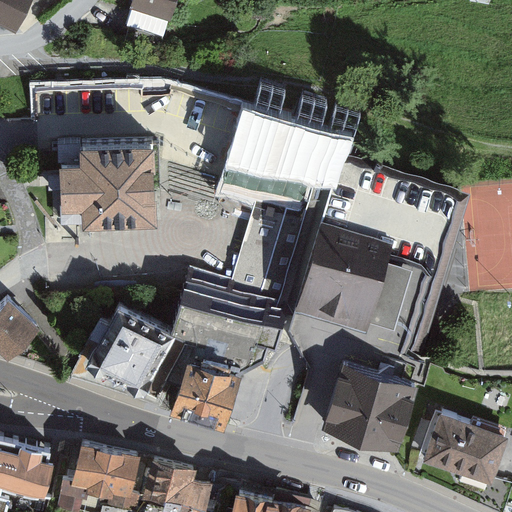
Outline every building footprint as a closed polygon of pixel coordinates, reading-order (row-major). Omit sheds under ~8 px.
[(0,0),(0,14),(27,27),(39,0),(0,0)] [(186,0),(141,0),(135,22),(176,34),(186,0)] [(136,81),(39,89),(41,113),(138,105),(136,81)] [(333,135),(261,111),(236,186),(307,210),(333,135)] [(41,125),(72,125),(71,113),(41,113),(41,125)] [(99,157),(79,157),(79,205),(100,205),(100,221),(175,220),(173,138),(99,139),(99,157)] [(479,192),(351,155),(306,313),(434,349),(479,192)] [(46,324),(20,294),(0,311),(0,336),(14,352),(46,324)] [(176,339),(275,356),(283,311),(184,294),(176,339)] [(175,329),(119,302),(111,319),(103,315),(92,336),(101,340),(87,367),(143,395),(175,329)] [(264,371),(203,349),(184,400),(246,422),(264,371)] [(438,385),(362,360),(342,420),(419,445),(438,385)] [(511,460),(511,428),(460,409),(442,457),(505,480),(511,460)] [(11,493),(2,491),(4,482),(46,493),(58,446),(0,431),(0,508),(6,510),(11,493)] [(141,455),(84,441),(74,483),(131,497),(141,455)] [(210,511),(223,472),(162,455),(150,497),(203,511),(210,511)] [(321,511),(323,507),(252,488),(245,511),(321,511)] [(363,511),(341,503),(337,511),(363,511)]
